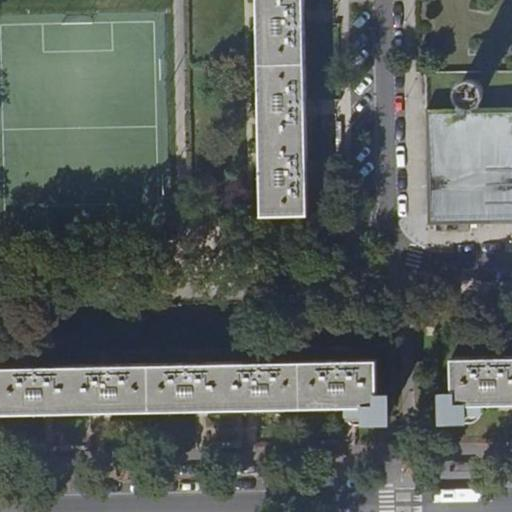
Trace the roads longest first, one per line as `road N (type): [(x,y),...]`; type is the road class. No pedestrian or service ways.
road 1 (residential): [(16,511),(511,502)]
road 2 (residential): [(511,260),(430,261),(395,241),(388,226),(385,0)]
